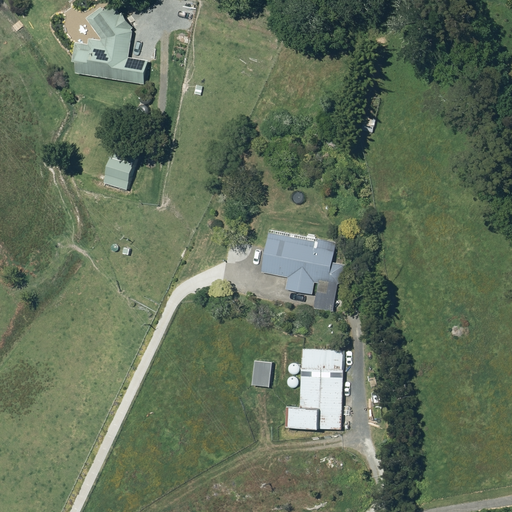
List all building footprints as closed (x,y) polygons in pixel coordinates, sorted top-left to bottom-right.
[(76,43),(73,63),(78,64),(76,74),(145,85),(149,61),(129,58),(133,32),(132,30),(134,28),(123,13),(121,14),(115,5),(106,11),(103,6),(87,18),(101,39),(101,40),(89,38),(89,44),(76,43)] [(375,132),(381,97),(369,95),(362,130),(375,132)] [(104,184),(127,191),(138,156),(115,149),(104,184)] [(286,287),(312,292),(315,280),(319,281),(314,306),(333,310),(339,282),(342,282),(346,263),(334,261),(338,241),(270,228),(262,270),(288,275),(286,287)] [(287,425),(343,428),(345,349),(303,347),(303,366),(301,366),(299,405),(288,405),(287,425)] [(276,360),(256,358),(254,384),(273,385),(276,360)]
